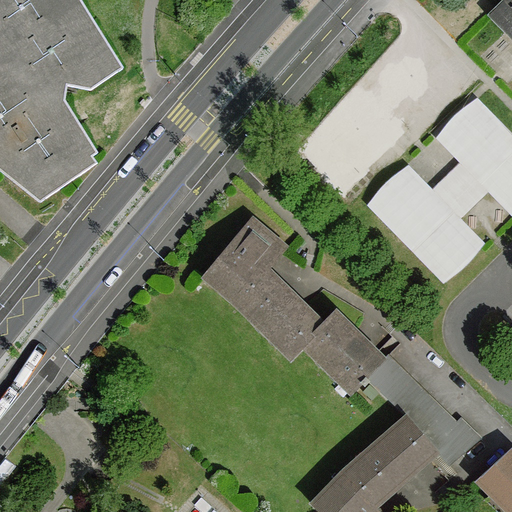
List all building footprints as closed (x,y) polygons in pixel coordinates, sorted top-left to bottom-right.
[(0,0),(0,170),(42,201),(103,159),(68,105),(71,89),(97,93),(127,71),(83,0),(82,0),(0,0)] [(511,0),(507,0),(509,1),(491,18),(511,39),(511,0)] [(467,162),(457,171),(482,197),(491,188),(511,209),(511,140),(476,104),(442,137),(467,162)] [(457,222),(466,213),(441,186),(432,195),(407,171),(373,204),(447,280),(481,246),(457,222)] [(482,197),(457,171),(441,186),(466,213),(482,197)] [(244,312),(277,278),(268,269),(287,248),(254,220),(204,278),(244,312)] [(304,347),(325,324),(277,278),(244,312),(293,359),(304,347)] [(353,394),(368,379),(386,360),(337,312),(325,324),(304,347),(353,394)] [(389,357),(386,360),(368,379),(408,416),(439,453),(451,467),(482,439),(462,419),(458,423),(389,357)] [(357,461),(388,498),(439,453),(408,416),(357,461)] [(511,452),(482,482),(511,510),(511,452)] [(0,488),(17,467),(6,459),(0,466),(0,488)] [(380,511),(377,507),(388,498),(357,461),(347,469),(314,504),(322,511),(380,511)]
